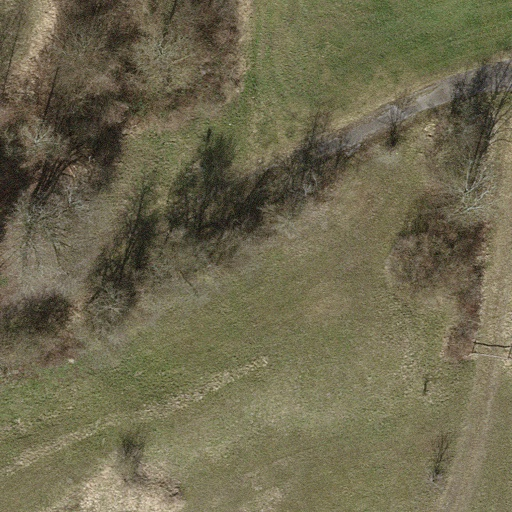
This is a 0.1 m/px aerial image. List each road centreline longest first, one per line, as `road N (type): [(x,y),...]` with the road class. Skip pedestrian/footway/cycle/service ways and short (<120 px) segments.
road 1 (track): [(511,88),(463,100),(0,310)]
road 2 (track): [(460,511),(482,455),(511,270)]
